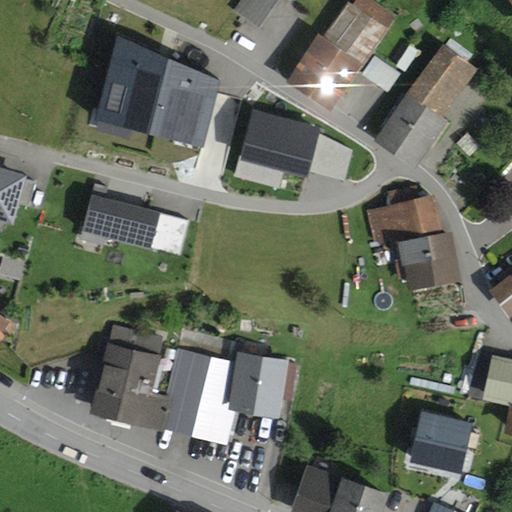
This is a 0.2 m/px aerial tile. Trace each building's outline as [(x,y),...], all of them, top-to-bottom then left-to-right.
[(278,0),(240,0),(233,11),(259,28),(278,0)] [(323,39),(318,36),(286,84),(330,114),(361,67),(364,68),(399,16),(374,0),(356,0),(353,5),(348,2),(323,39)] [(220,81),(117,36),(94,118),(202,144),(220,81)] [(419,52),(410,45),(396,67),(406,73),(419,52)] [(477,71),(443,48),(405,96),(377,141),(416,168),(449,122),(444,119),(477,71)] [(401,74),(376,56),(363,75),(389,93),(401,74)] [(320,127),(253,109),(235,178),(279,189),(283,171),(308,177),(309,171),(344,180),(352,149),(318,133),(320,127)] [(0,231),(2,232),(4,224),(13,227),(20,203),(31,206),(38,182),(26,179),(26,177),(0,169),(0,231)] [(389,207),(370,211),(377,245),(395,241),(406,296),(461,285),(451,234),(443,235),(435,196),(419,199),(417,187),(386,193),(389,207)] [(188,220),(91,197),(82,233),(180,257),(188,220)] [(511,274),(488,292),(509,321),(511,319),(511,274)] [(0,344),(13,328),(0,317),(0,344)] [(163,337),(113,325),(90,415),(163,435),(164,432),(228,446),(237,413),(229,412),(238,355),(240,344),(183,328),(179,349),(161,345),(163,337)] [(298,364),(238,355),(229,412),(237,413),(279,420),(282,400),(292,402),(298,364)] [(511,360),(493,357),(483,402),(509,407),(504,435),(511,436),(511,360)] [(476,364),(470,386),(482,389),(487,367),(476,364)] [(472,422),(421,411),(410,462),(461,473),(472,422)] [(382,511),(388,496),(307,468),(291,511),(382,511)] [(408,498),(395,493),(388,511),(476,511),(479,506),(414,481),(408,498)]
